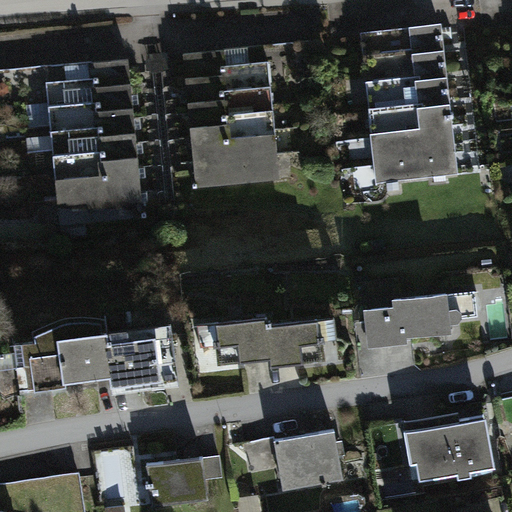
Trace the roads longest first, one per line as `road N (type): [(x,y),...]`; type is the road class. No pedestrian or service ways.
road 1 (residential): [(0,434),(511,360)]
road 2 (residential): [(192,0),(0,14)]
